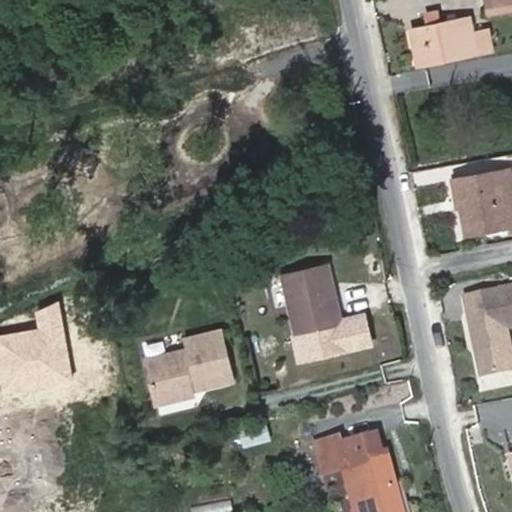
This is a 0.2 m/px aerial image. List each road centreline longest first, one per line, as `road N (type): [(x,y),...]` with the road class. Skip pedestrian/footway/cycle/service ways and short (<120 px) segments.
road 1 (unclassified): [(418,270),(357,0)]
road 2 (unclassified): [(472,511),(418,270)]
